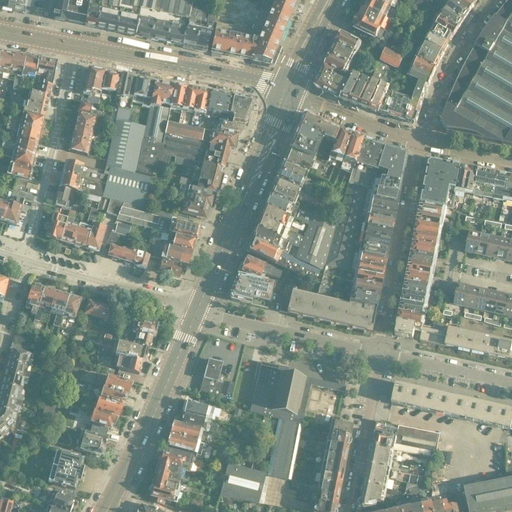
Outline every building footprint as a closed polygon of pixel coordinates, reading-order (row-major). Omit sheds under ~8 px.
[(0,0),(0,8),(0,9),(13,12),(14,0),(0,0)] [(183,47),(192,0),(56,0),(53,20),(96,29),(182,47),(183,47)] [(294,7),(273,0),(264,0),(256,21),(284,32),(294,7)] [(373,0),(367,0),(367,1),(363,8),(386,20),(391,9),(373,0)] [(373,0),(391,9),(395,0),(373,0)] [(430,7),(431,4),(421,0),(418,0),(415,7),(422,11),(425,13),(427,13),(430,7)] [(511,0),(510,0),(505,6),(496,18),(496,17),(486,31),(475,47),(476,47),(471,55),(468,60),(466,65),(464,67),(461,73),(460,76),(457,82),(456,85),(453,92),(450,98),(446,109),(441,123),(443,127),(445,129),(448,134),(511,147),(511,0)] [(474,7),(464,0),(451,0),(450,2),(469,15),(474,7)] [(469,15),(450,2),(444,9),(463,23),(464,21),(469,15)] [(363,8),(360,15),(358,19),(381,30),(386,20),(363,8)] [(195,50),(201,21),(208,22),(209,21),(207,21),(208,15),(197,12),(197,11),(191,9),(183,47),(186,48),(187,49),(193,50),(194,50),(195,50)] [(463,23),(444,9),(439,18),(458,30),(463,23)] [(206,52),(215,14),(209,13),(208,15),(207,21),(209,21),(208,22),(201,21),(195,50),(196,51),(201,52),(202,52),(206,52)] [(353,25),(355,27),(359,29),(358,31),(381,42),(385,32),(381,30),(358,19),(357,18),(353,25)] [(458,30),(439,18),(434,27),(453,39),(458,30)] [(256,21),(252,31),(252,41),(248,61),(270,66),(284,32),(256,21)] [(210,53),(235,58),(242,29),(216,24),(210,53)] [(453,39),(434,27),(428,35),(448,47),(453,39)] [(252,31),(242,29),(235,58),(248,61),(252,41),(252,31)] [(341,33),(336,44),(356,54),(361,43),(341,33)] [(448,47),(428,35),(424,44),(444,55),(448,47)] [(403,42),(399,51),(405,54),(409,45),(403,42)] [(330,55),(331,55),(351,65),(356,54),(336,44),(334,49),(333,49),(331,51),(330,52),(330,55)] [(444,55),(424,44),(419,52),(439,63),(444,55)] [(399,51),(392,48),(389,53),(394,55),(403,60),(406,55),(405,54),(399,51)] [(394,55),(389,53),(385,50),(383,55),(375,72),(372,78),(371,81),(359,107),(369,110),(394,55)] [(9,74),(13,55),(0,52),(0,87),(3,73),(9,74)] [(439,63),(419,52),(415,61),(436,71),(439,63)] [(13,55),(9,74),(15,75),(13,90),(19,91),(25,57),(20,57),(18,55),(15,54),(13,55)] [(331,55),(325,65),(339,72),(345,76),(351,65),(331,55)] [(390,90),(397,75),(403,60),(394,55),(369,110),(372,111),(372,113),(376,114),(376,113),(379,114),(390,90)] [(34,79),(37,60),(37,58),(31,57),(30,58),(25,57),(19,91),(25,92),(26,87),(32,88),(34,79)] [(49,98),(57,66),(57,64),(54,63),(53,61),(41,59),(39,60),(37,60),(34,79),(32,88),(31,94),(49,98)] [(436,71),(415,61),(411,70),(432,79),(436,71)] [(325,65),(316,84),(315,87),(316,88),(318,91),(322,91),(328,94),(339,72),(325,65)] [(100,91),(105,73),(104,72),(103,71),(101,70),(99,71),(90,70),(88,71),(82,95),(88,96),(86,105),(92,107),(98,108),(100,99),(99,98),(100,91)] [(432,79),(411,70),(407,79),(410,80),(420,84),(429,87),(432,79)] [(105,73),(100,91),(102,95),(107,96),(111,93),(116,94),(120,76),(112,74),(112,73),(105,72),(105,73)] [(349,77),(345,76),(339,72),(328,94),(334,97),(336,100),(340,100),(341,100),(352,79),(349,77)] [(361,78),(354,74),(352,79),(341,100),(344,101),(343,103),(347,104),(348,103),(350,104),(363,77),(362,77),(361,78)] [(116,94),(115,98),(111,120),(115,121),(117,110),(117,109),(119,99),(127,101),(131,78),(130,77),(126,76),(125,77),(120,76),(116,94)] [(371,81),(363,77),(350,104),(353,105),(352,106),(357,107),(357,106),(359,107),(371,81)] [(132,102),(133,97),(137,79),(131,78),(127,101),(132,102)] [(138,79),(137,79),(133,97),(143,99),(146,100),(150,82),(145,81),(144,79),(139,78),(138,79)] [(150,101),(154,83),(150,82),(146,100),(150,101)] [(237,138),(208,132),(202,131),(191,129),(179,126),(167,124),(169,111),(174,87),(171,87),(171,86),(168,85),(167,84),(164,83),(162,84),(159,84),(154,83),(150,101),(144,128),(140,149),(141,149),(135,175),(151,178),(156,180),(163,182),(164,177),(168,163),(169,160),(171,158),(173,159),(175,159),(185,162),(186,161),(203,165),(206,153),(227,159),(229,149),(233,150),(233,149),(236,149),(237,142),(236,142),(237,138)] [(420,84),(413,101),(423,104),(427,91),(429,87),(420,84)] [(182,113),(186,92),(187,89),(185,89),(185,87),(180,86),(179,88),(174,87),(169,111),(182,113)] [(186,92),(182,113),(179,126),(191,129),(198,92),(196,91),(196,90),(192,89),(191,90),(187,89),(186,92)] [(393,91),(390,90),(379,114),(389,117),(395,96),(392,95),(393,91)] [(209,94),(198,92),(191,129),(202,131),(204,120),(204,118),(209,94)] [(43,119),(49,98),(31,94),(29,104),(17,101),(16,106),(15,112),(23,114),(43,119)] [(209,94),(204,118),(204,120),(211,122),(212,116),(216,117),(220,96),(209,94)] [(231,98),(220,96),(216,117),(220,117),(219,123),(226,124),(229,110),(231,98)] [(395,96),(389,117),(398,120),(405,98),(395,96)] [(253,102),(231,98),(229,110),(249,114),(254,104),(253,102)] [(405,98),(398,120),(407,122),(413,101),(405,98)] [(135,175),(141,149),(140,149),(144,128),(127,124),(129,116),(132,102),(127,101),(119,99),(117,109),(117,110),(115,121),(109,149),(105,148),(101,161),(106,162),(104,173),(108,174),(105,187),(102,200),(109,202),(115,203),(123,205),(143,210),(148,191),(151,178),(135,175)] [(413,101),(407,122),(413,125),(417,123),(423,104),(413,101)] [(92,107),(86,105),(80,104),(77,115),(94,119),(96,114),(90,113),(92,107)] [(249,114),(229,110),(226,124),(242,128),(244,128),(249,114)] [(43,119),(23,114),(21,120),(9,117),(8,121),(8,123),(40,131),(43,119)] [(94,119),(77,115),(74,127),(93,132),(93,129),(96,128),(97,125),(95,123),(96,119),(94,119)] [(339,133),(321,124),(304,115),(303,116),(298,128),(321,139),(334,144),(339,133)] [(40,131),(8,123),(6,130),(18,133),(17,139),(37,144),(40,131)] [(242,128),(226,124),(219,123),(218,128),(209,126),(208,132),(237,138),(238,138),(239,134),(241,134),(243,133),(243,130),(242,129),(242,128)] [(93,132),(74,127),(71,140),(90,144),(91,140),(93,139),(94,135),(92,133),(93,132)] [(321,139),(298,128),(296,132),(294,133),(293,136),(294,138),(293,139),(317,150),(321,139)] [(350,177),(362,140),(358,139),(357,137),(353,136),(351,137),(350,136),(349,134),(345,133),(343,134),(339,133),(334,144),(329,155),(325,165),(333,169),(350,177)] [(34,157),(37,144),(17,139),(15,145),(3,142),(1,149),(34,157)] [(315,153),(317,150),(293,139),(289,150),(313,160),(317,162),(325,165),(329,155),(321,151),(319,155),(315,153)] [(90,151),(91,148),(89,146),(90,144),(71,140),(68,153),(87,158),(88,152),(90,151)] [(377,145),(369,143),(368,140),(366,142),(362,140),(350,177),(348,186),(364,189),(370,190),(373,179),(376,171),(383,147),(380,146),(379,144),(377,145)] [(385,182),(387,175),(389,169),(395,151),(391,150),(390,147),(388,149),(383,147),(376,171),(373,179),(380,181),(385,182)] [(31,170),(34,157),(1,149),(0,153),(0,155),(12,158),(10,164),(31,170)] [(289,150),(283,164),(307,175),(327,184),(333,169),(325,165),(317,162),(313,160),(289,150)] [(404,154),(395,151),(389,169),(403,172),(406,157),(404,154)] [(206,153),(203,165),(222,170),(224,171),(224,170),(226,169),(227,165),(225,163),(227,159),(206,153)] [(222,170),(203,165),(186,161),(185,162),(184,166),(201,171),(198,183),(181,179),(179,186),(190,188),(216,195),(217,190),(218,191),(220,184),(223,175),(221,175),(222,170)] [(457,190),(461,167),(458,167),(453,166),(446,164),(442,164),(432,162),(429,164),(424,185),(424,190),(423,194),(422,198),(421,203),(444,208),(447,208),(453,210),(457,190)] [(65,163),(64,168),(63,170),(62,173),(63,175),(62,176),(105,187),(108,174),(104,173),(65,163)] [(31,176),(32,172),(31,171),(31,170),(10,164),(9,170),(0,167),(0,174),(12,178),(16,179),(28,182),(29,177),(31,176)] [(307,175),(283,164),(283,165),(281,167),(280,169),(280,171),(280,172),(303,183),(307,175)] [(479,171),(461,167),(457,190),(474,193),(479,171)] [(346,192),(348,186),(350,177),(333,169),(327,184),(341,190),(345,192),(346,192)] [(400,185),(403,172),(389,169),(387,175),(385,182),(400,185)] [(488,173),(479,171),(474,193),(484,195),(488,173)] [(303,183),(280,172),(279,174),(277,175),(276,177),(277,180),(276,181),(300,191),(303,183)] [(498,175),(488,173),(484,195),(494,197),(498,175)] [(508,177),(498,175),(494,197),(503,199),(508,177)] [(105,187),(62,176),(62,177),(61,178),(60,182),(61,184),(59,189),(69,191),(87,196),(100,199),(102,200),(105,187)] [(511,177),(508,177),(503,199),(511,200),(511,177)] [(156,180),(151,178),(148,191),(153,193),(156,180)] [(26,188),(28,182),(16,179),(14,185),(26,188)] [(377,191),(380,181),(373,179),(370,190),(374,191),(377,191)] [(300,191),(276,181),(276,182),(274,184),(273,186),(273,188),(273,189),(297,200),(301,202),(304,193),(300,191)] [(400,185),(385,182),(380,181),(377,191),(398,195),(400,185)] [(24,194),(26,189),(26,188),(14,185),(13,190),(24,194)] [(357,226),(359,217),(361,207),(363,198),(364,189),(348,186),(346,192),(345,192),(341,190),(337,204),(342,206),(338,218),(336,227),(324,268),(348,272),(350,263),(351,254),(353,244),(355,235),(357,226)] [(216,195),(190,188),(186,201),(210,207),(211,208),(214,197),(216,197),(216,195)] [(66,202),(69,191),(59,189),(59,190),(58,190),(57,194),(58,194),(55,206),(62,208),(67,209),(67,208),(68,202),(67,202),(66,202)] [(297,200),(273,189),(272,190),(270,192),(270,194),(270,196),(269,197),(296,210),(298,206),(295,205),(297,200)] [(372,200),(374,191),(370,190),(364,189),(363,198),(372,200)] [(0,222),(3,223),(12,192),(6,190),(2,202),(0,201),(0,222)] [(22,206),(24,201),(22,201),(24,194),(13,190),(12,192),(3,223),(15,227),(22,206)] [(398,195),(377,191),(374,191),(372,200),(396,205),(398,195)] [(296,210),(269,197),(269,198),(271,199),(270,202),(266,201),(264,207),(265,208),(265,209),(292,221),(297,223),(299,219),(305,222),(308,215),(296,210)] [(396,205),(372,200),(363,198),(361,207),(395,214),(396,205)] [(106,212),(109,202),(102,200),(100,199),(98,203),(96,210),(106,212)] [(186,201),(182,217),(181,220),(188,222),(189,216),(196,218),(195,219),(200,220),(201,217),(204,218),(205,218),(206,218),(206,217),(207,214),(208,215),(210,207),(186,201)] [(115,203),(109,202),(106,212),(106,214),(111,216),(115,203)] [(123,205),(115,203),(111,216),(117,218),(118,218),(123,205)] [(444,208),(421,203),(419,213),(442,217),(444,208)] [(70,226),(71,224),(76,207),(71,205),(70,209),(69,212),(68,217),(67,220),(66,219),(59,242),(71,246),(77,228),(70,226)] [(187,226),(188,222),(181,220),(177,219),(143,210),(123,205),(118,218),(117,218),(116,221),(156,232),(169,235),(172,236),(195,241),(196,242),(196,241),(198,240),(199,236),(198,234),(199,229),(187,226)] [(393,223),(395,214),(361,207),(359,217),(393,223)] [(59,242),(66,219),(67,220),(68,217),(69,212),(70,209),(67,208),(67,209),(62,208),(61,210),(56,208),(54,216),(53,216),(51,224),(52,224),(47,239),(49,240),(49,241),(53,242),(54,241),(59,242)] [(84,250),(84,249),(92,223),(93,219),(96,211),(90,209),(89,213),(84,230),(77,228),(71,246),(73,247),(74,249),(78,250),(79,249),(84,250)] [(292,221),(265,209),(263,209),(261,214),(264,216),(262,220),(287,231),(297,235),(299,231),(302,232),(305,227),(304,226),(303,226),(297,223),(292,221)] [(442,217),(419,213),(417,223),(440,227),(442,217)] [(303,226),(304,226),(305,227),(308,228),(312,216),(308,215),(305,222),(299,219),(297,223),(303,226)] [(324,268),(336,227),(330,224),(312,216),(308,228),(303,238),(299,249),(295,260),(290,258),(279,253),(274,264),(319,286),(321,277),(322,274),(324,268)] [(391,232),(393,223),(359,217),(357,226),(391,232)] [(256,229),(256,230),(283,242),(287,231),(262,220),(261,224),(257,223),(255,228),(256,229)] [(92,223),(84,249),(84,250),(88,251),(89,253),(92,254),(93,253),(97,254),(105,227),(92,223)] [(440,227),(417,223),(415,233),(438,237),(440,227)] [(117,224),(114,234),(117,235),(127,237),(130,227),(117,224)] [(389,242),(391,232),(357,226),(355,235),(389,242)] [(283,242),(256,230),(252,241),(279,253),(283,242)] [(117,235),(114,234),(111,233),(106,245),(112,246),(117,235)] [(438,237),(415,233),(413,242),(436,247),(438,237)] [(470,233),(468,242),(466,253),(476,256),(480,235),(470,233)] [(194,248),(196,244),(194,243),(195,241),(172,236),(169,235),(167,243),(164,242),(163,246),(192,254),(193,249),(194,248)] [(389,242),(355,235),(353,244),(387,251),(389,242)] [(490,237),(480,235),(476,256),(486,258),(490,237)] [(501,239),(490,237),(486,258),(496,260),(501,239)] [(511,242),(501,239),(496,260),(506,262),(511,242)] [(127,251),(134,253),(137,242),(129,241),(127,251)] [(247,252),(249,253),(274,264),(279,253),(252,241),(247,252)] [(436,247),(413,242),(411,252),(434,257),(436,247)] [(387,251),(353,244),(351,254),(385,260),(387,251)] [(192,254),(163,246),(162,246),(159,255),(161,256),(160,261),(162,261),(182,266),(186,267),(187,266),(192,254)] [(121,261),(124,251),(110,247),(107,257),(110,258),(111,260),(115,261),(117,260),(121,261)] [(137,255),(124,251),(121,261),(123,262),(124,264),(128,265),(130,264),(133,265),(134,265),(137,255)] [(434,257),(411,252),(408,272),(430,276),(434,257)] [(385,260),(351,254),(350,263),(359,265),(383,270),(385,260)] [(145,270),(149,258),(147,257),(137,255),(134,265),(133,265),(133,267),(145,270)] [(281,273),(247,258),(244,265),(241,265),(240,269),(241,271),(241,272),(249,276),(262,281),(265,275),(278,280),(281,273)] [(182,266),(162,261),(161,266),(156,264),(154,272),(159,273),(159,274),(179,279),(179,278),(181,276),(182,272),(181,270),(182,266)] [(357,274),(359,265),(350,263),(348,272),(357,274)] [(383,270),(359,265),(357,274),(382,279),(383,270)] [(357,274),(348,272),(324,268),(322,274),(321,277),(336,280),(337,280),(338,280),(344,282),(352,283),(380,288),(382,279),(357,274)] [(430,276),(408,272),(406,281),(429,286),(430,276)] [(237,276),(232,288),(245,291),(246,287),(271,293),(273,284),(237,276)] [(336,290),(338,280),(337,280),(336,280),(321,277),(319,286),(336,290)] [(8,281),(0,279),(0,278),(0,303),(2,304),(8,281)] [(429,286),(406,281),(404,292),(427,296),(429,286)] [(380,288),(352,283),(350,293),(378,299),(380,288)] [(459,285),(456,297),(454,306),(464,308),(469,288),(459,285)] [(30,315),(35,317),(43,290),(32,286),(25,309),(31,311),(30,315)] [(329,297),(330,291),(335,292),(336,290),(319,286),(317,295),(329,297)] [(271,293),(246,287),(245,291),(232,288),(229,297),(231,301),(250,306),(267,310),(271,293)] [(286,314),(292,289),(284,287),(279,313),(286,314)] [(479,290),(469,288),(464,308),(474,310),(479,290)] [(376,309),(348,302),(329,297),(317,295),(292,289),(286,314),(371,334),(375,309),(376,309)] [(49,292),(43,290),(35,317),(34,321),(40,323),(44,310),(51,312),(56,294),(55,293),(54,292),(51,291),(49,292)] [(489,292),(479,290),(474,310),(484,313),(489,292)] [(427,296),(404,292),(402,301),(425,306),(427,296)] [(499,294),(489,292),(484,313),(495,315),(499,294)] [(378,299),(350,293),(348,302),(376,309),(378,299)] [(59,329),(69,298),(56,294),(51,312),(58,314),(54,327),(59,329)] [(509,296),(499,294),(495,315),(505,317),(509,296)] [(74,321),(80,301),(79,301),(78,299),(75,298),(73,299),(69,298),(59,329),(65,331),(69,319),(74,321)] [(425,306),(402,301),(400,311),(423,315),(425,306)] [(89,304),(85,315),(107,322),(110,310),(96,306),(95,304),(92,303),(90,304),(89,304)] [(117,326),(114,325),(118,313),(113,311),(107,328),(116,330),(117,326)] [(421,325),(423,315),(400,311),(398,323),(421,325)] [(135,318),(134,324),(136,325),(134,334),(136,335),(152,339),(154,340),(155,334),(157,333),(158,331),(158,329),(157,327),(140,322),(141,320),(135,318)] [(511,343),(434,326),(434,328),(421,325),(398,323),(396,335),(412,339),(414,331),(422,333),(420,342),(511,362),(511,343)] [(152,339),(136,335),(134,343),(129,342),(128,346),(147,351),(148,347),(149,347),(150,346),(152,345),(153,341),(151,340),(152,339)] [(27,344),(27,341),(14,337),(12,345),(29,350),(30,345),(27,344)] [(147,351),(128,346),(118,344),(115,356),(119,357),(142,363),(144,364),(145,359),(147,358),(148,354),(147,351)] [(28,352),(29,350),(12,345),(10,352),(30,357),(31,352),(28,352)] [(33,358),(30,357),(10,352),(7,364),(27,369),(28,364),(32,365),(33,358)] [(142,363),(119,357),(117,364),(113,363),(112,368),(138,376),(140,371),(141,369),(142,367),(141,364),(142,363)] [(219,398),(224,378),(219,376),(222,364),(208,360),(199,393),(219,398)] [(346,387),(287,374),(288,369),(261,363),(250,413),(278,420),(301,426),(310,386),(345,394),(346,387)] [(27,369),(7,364),(4,376),(27,382),(29,376),(25,375),(27,369)] [(27,382),(4,376),(1,388),(21,393),(22,387),(26,388),(27,382)] [(104,386),(103,390),(126,397),(131,385),(107,378),(104,380),(102,385),(104,386)] [(421,411),(426,392),(396,385),(392,405),(421,411)] [(21,393),(1,388),(0,391),(0,399),(21,406),(23,400),(20,399),(21,393)] [(126,397),(103,390),(102,389),(102,391),(98,393),(97,396),(99,399),(98,401),(122,408),(126,397)] [(450,418),(455,398),(426,392),(421,411),(450,418)] [(480,424),(484,405),(455,398),(450,418),(480,424)] [(21,406),(0,399),(0,411),(15,416),(17,411),(20,411),(21,406)] [(122,408),(98,401),(97,401),(97,403),(94,404),(93,408),(94,411),(94,412),(117,420),(122,408)] [(184,410),(183,415),(210,422),(213,409),(198,406),(198,404),(193,403),(192,404),(186,402),(186,404),(184,403),(182,410),(184,410)] [(509,431),(511,419),(511,410),(484,405),(480,424),(509,431)] [(14,436),(19,418),(19,417),(15,416),(0,411),(0,419),(7,428),(14,436)] [(114,428),(117,420),(94,412),(93,412),(92,414),(89,415),(88,419),(90,420),(89,425),(100,428),(96,437),(106,440),(110,431),(111,427),(114,428)] [(210,422),(183,415),(180,425),(180,426),(199,431),(202,432),(204,432),(206,426),(209,427),(210,422)] [(338,425),(339,420),(331,419),(328,435),(350,439),(352,428),(338,425)] [(511,419),(509,431),(511,431),(511,430),(511,480),(464,491),(468,511),(497,511),(511,509),(511,419)] [(301,426),(278,420),(267,477),(290,482),(301,426)] [(196,443),(199,431),(180,426),(180,425),(172,423),(169,436),(196,443)] [(377,423),(373,446),(394,451),(394,450),(436,459),(440,435),(377,423)] [(52,426),(47,444),(51,445),(56,427),(52,426)] [(99,462),(106,440),(96,437),(83,434),(81,433),(76,451),(93,455),(91,460),(99,462)] [(350,439),(328,435),(326,446),(348,450),(350,439)] [(193,455),(196,443),(169,436),(166,448),(193,455)] [(16,454),(19,441),(13,439),(8,457),(16,459),(17,454),(16,454)] [(348,450),(326,446),(324,456),(346,460),(348,450)] [(394,451),(373,446),(372,448),(371,449),(370,453),(371,454),(371,457),(392,461),(394,451)] [(193,457),(186,455),(165,449),(164,454),(162,454),(161,458),(159,459),(157,465),(180,471),(181,465),(184,466),(190,467),(193,457)] [(56,453),(52,469),(79,476),(83,460),(61,454),(56,453)] [(346,460),(324,456),(322,465),(344,469),(346,460)] [(392,461),(371,457),(369,467),(390,471),(392,461)] [(250,471),(262,474),(264,466),(253,463),(250,471)] [(185,472),(180,471),(157,465),(156,470),(157,472),(156,477),(179,482),(182,483),(185,472)] [(344,469),(322,465),(320,475),(342,479),(344,469)] [(258,505),(265,475),(228,466),(220,497),(223,498),(231,500),(244,502),(255,505),(258,505)] [(390,471),(369,467),(367,475),(389,480),(390,471)] [(79,476),(52,469),(47,483),(52,484),(52,485),(75,491),(79,476)] [(342,479),(320,475),(318,485),(340,489),(342,479)] [(389,480),(367,475),(365,485),(387,490),(389,480)] [(179,482),(156,477),(155,480),(153,480),(151,487),(176,493),(179,482)] [(431,491),(430,482),(422,483),(423,492),(431,491)] [(340,489),(318,485),(316,495),(338,499),(340,489)] [(387,490),(365,485),(363,495),(385,499),(387,490)] [(176,493),(151,487),(150,488),(149,491),(151,494),(151,498),(150,498),(148,503),(163,507),(165,502),(175,504),(178,494),(176,493)] [(76,496),(55,490),(51,498),(54,499),(51,509),(59,511),(70,511),(75,501),(74,501),(76,496)] [(336,508),(338,499),(316,495),(314,504),(336,508)] [(385,499),(363,495),(362,501),(360,502),(359,506),(360,507),(360,509),(365,510),(377,507),(378,503),(384,504),(385,499)] [(458,511),(458,508),(458,507),(450,508),(449,504),(448,504),(447,497),(443,497),(444,505),(445,511),(458,511)] [(232,506),(231,500),(223,498),(224,507),(232,506)] [(1,499),(0,501),(0,511),(10,511),(13,502),(1,499)] [(335,511),(336,508),(314,504),(309,503),(309,507),(314,508),(312,511),(335,511)] [(432,503),(422,505),(423,511),(433,511),(433,508),(432,503)]
